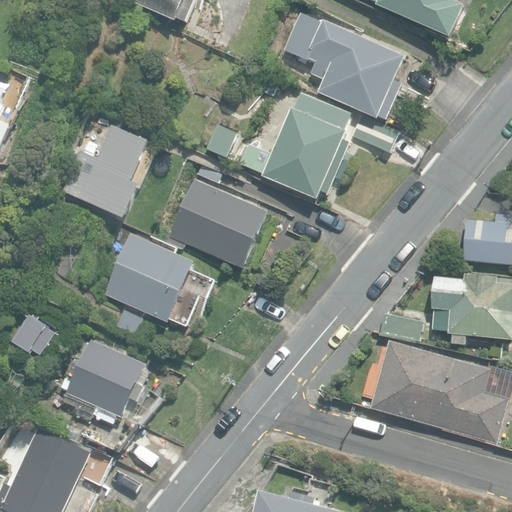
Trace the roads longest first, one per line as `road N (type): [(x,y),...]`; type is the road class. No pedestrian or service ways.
road 1 (residential): [(511,104),(271,409)]
road 2 (residential): [(511,482),(271,409)]
road 3 (residential): [(271,409),(180,511)]
